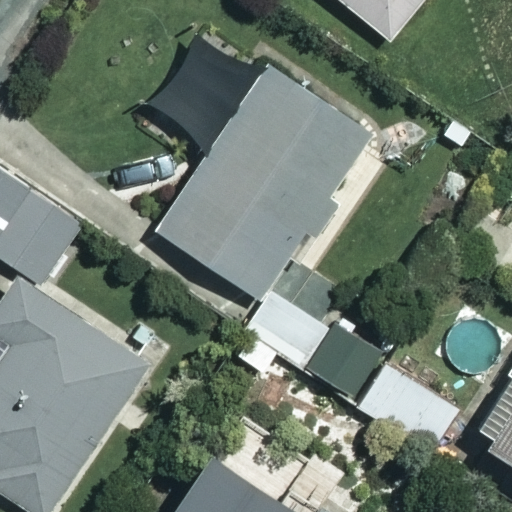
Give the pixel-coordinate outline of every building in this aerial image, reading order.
[(409,0),(344,0),(384,31),(409,0)] [(363,125),(197,21),(147,101),(208,139),(154,225),(259,291),(363,125)] [(39,511),(145,349),(38,280),(82,211),(0,158),(0,255),(15,265),(0,287),(0,487),(37,511),(39,511)] [(468,408),(307,309),(280,354),(441,453),(468,408)] [(511,393),(484,437),(511,454),(511,393)] [(313,511),(202,440),(155,511),(313,511)]
